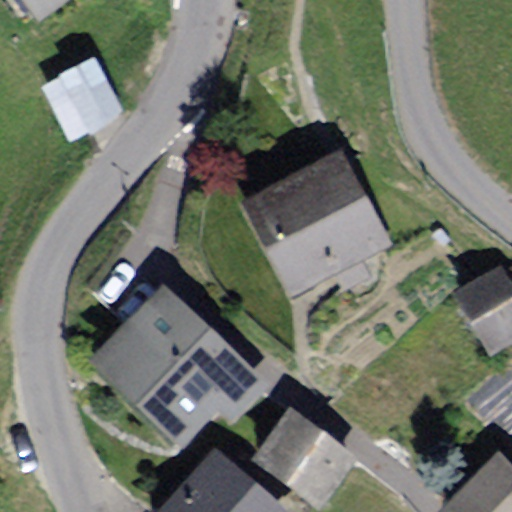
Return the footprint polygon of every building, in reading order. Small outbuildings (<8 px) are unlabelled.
[(79,0),(11,0),(37,32),(79,0)] [(92,71),(38,98),(67,155),(119,116),(92,71)] [(334,162),(245,202),(300,302),(385,246),(334,162)] [(511,285),(501,267),(456,297),(484,369),(511,352),(511,285)] [(167,293),(91,363),(180,457),(216,420),(232,434),(271,393),(167,293)] [(315,511),(351,472),(283,416),(247,464),(309,511),(315,511)] [(279,511),(216,454),(168,511),(279,511)] [(511,511),(511,474),(502,463),(451,510),(453,511),(511,511)]
